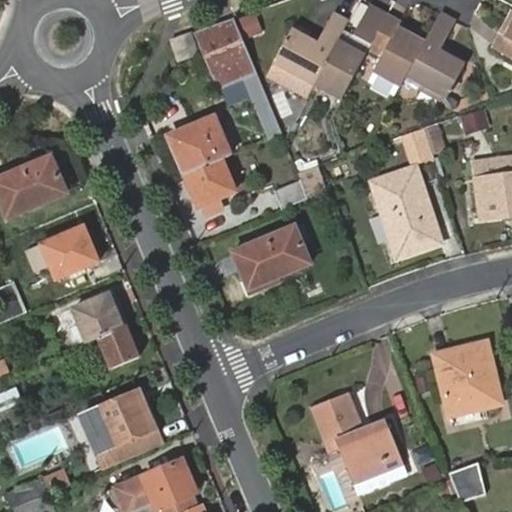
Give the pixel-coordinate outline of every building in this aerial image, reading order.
[(368,49),(385,19),(367,9),(351,39),(368,49)] [(251,39),(265,34),(259,13),(244,18),(251,39)] [(504,38),(511,22),(511,13),(510,13),(499,35),(504,38)] [(441,50),(455,25),(439,16),(423,47),(404,81),(421,90),(439,100),(444,102),(462,68),(447,60),(438,56),(441,50)] [(296,81),(311,89),(335,45),(344,27),(330,18),(316,43),(313,48),(304,43),(286,34),(269,67),(274,69),(296,81)] [(243,80),(268,141),(281,136),(233,19),(192,33),(216,90),(243,80)] [(404,81),(423,47),(417,44),(396,33),(399,27),(385,19),(368,49),(366,53),(379,60),(370,76),(381,82),(398,92),(404,81)] [(511,22),(504,38),(499,35),(490,51),(511,62),(511,22)] [(421,38),(399,27),(396,33),(417,44),(421,38)] [(170,41),(177,61),(197,54),(190,34),(170,41)] [(313,48),(316,43),(307,38),(304,43),(313,48)] [(311,89),(338,104),(362,60),(335,45),(311,89)] [(450,55),(441,50),(438,56),(447,60),(450,55)] [(293,87),(296,81),(274,69),(272,76),(293,87)] [(376,91),(393,101),(398,92),(381,82),(376,91)] [(439,100),(421,90),(417,95),(435,106),(439,100)] [(466,135),(491,128),(486,109),(461,116),(466,135)] [(176,136),(191,173),(231,157),(216,119),(176,136)] [(439,124),(402,138),(412,166),(449,152),(439,124)] [(171,138),(186,175),(191,173),(176,136),(171,138)] [(188,178),(200,206),(269,179),(256,150),(188,178)] [(0,175),(0,197),(7,214),(65,191),(50,156),(0,175)] [(320,167),(302,174),(311,196),(329,189),(320,167)] [(372,184),(400,259),(442,244),(416,169),(372,184)] [(511,177),(476,182),(482,221),(502,218),(501,214),(511,212),(511,177)] [(282,211),(308,201),(300,183),(275,193),(282,211)] [(41,245),(56,280),(97,262),(83,227),(41,245)] [(236,254),(250,291),(310,268),(295,232),(236,254)] [(0,289),(0,324),(25,314),(13,284),(0,289)] [(73,309),(87,343),(99,338),(122,328),(115,310),(120,308),(113,292),(73,309)] [(140,357),(127,326),(122,328),(99,338),(112,369),(140,357)] [(438,352),(454,414),(501,403),(486,341),(438,352)] [(102,408),(117,445),(157,429),(141,392),(102,408)] [(312,412),(325,449),(339,444),(342,452),(356,487),(404,468),(386,423),(363,432),(349,396),(312,412)] [(0,405),(0,428),(1,432),(23,422),(13,400),(0,405)] [(104,451),(117,445),(102,408),(89,414),(95,431),(99,439),(104,451)] [(94,441),(99,439),(95,431),(90,433),(94,441)] [(339,444),(325,449),(328,456),(342,452),(339,444)] [(144,477),(159,511),(185,511),(195,508),(198,507),(193,495),(196,493),(183,460),(144,477)] [(450,474),(452,481),(460,500),(484,491),(474,465),(470,466),(450,474)] [(159,511),(144,477),(117,489),(126,511),(159,511)] [(13,508),(49,494),(43,478),(7,493),(13,508)] [(13,508),(13,509),(13,511),(56,511),(49,494),(13,508)]
